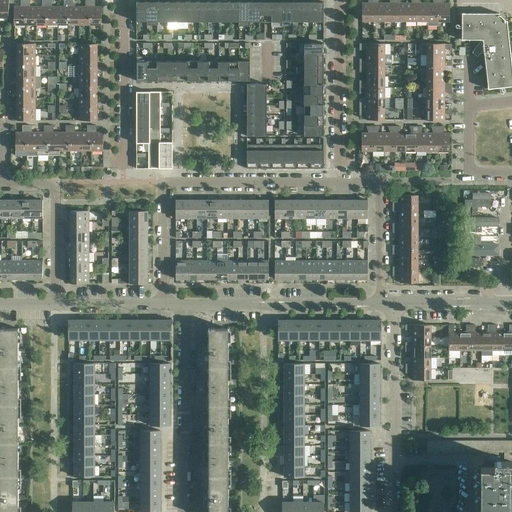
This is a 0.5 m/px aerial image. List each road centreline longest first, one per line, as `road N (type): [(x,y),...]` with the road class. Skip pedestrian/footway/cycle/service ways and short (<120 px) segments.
road 1 (residential): [(161,302),(159,181),(369,181),(380,194),(377,303)]
road 2 (residential): [(183,511),(185,301)]
road 3 (residential): [(377,303),(185,301)]
road 4 (residential): [(52,302),(51,182),(3,182)]
road 5 (residential): [(123,167),(124,0)]
road 6 (residential): [(341,166),(339,0)]
road 7 (residential): [(391,460),(390,303)]
road 8 (residential): [(467,511),(467,459),(391,460)]
